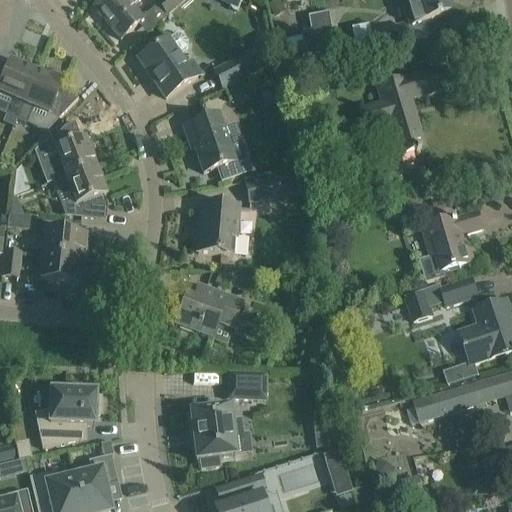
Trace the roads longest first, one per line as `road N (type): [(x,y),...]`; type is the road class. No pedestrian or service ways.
road 1 (residential): [(0,312),(64,319),(109,310),(129,298),(153,245),(153,178),(136,123),(39,0)]
road 2 (residential): [(160,511),(133,381)]
